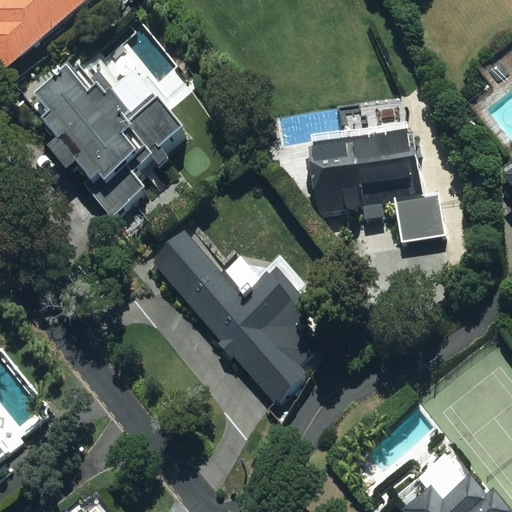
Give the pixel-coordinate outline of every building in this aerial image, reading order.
[(0,0),(0,64),(6,71),(87,6),(82,0),(0,0)] [(178,140),(133,84),(98,112),(92,105),(87,109),(65,82),(33,108),(48,126),(41,132),(55,150),(45,158),(62,180),(71,173),(112,223),(143,198),(129,180),(178,140)] [(409,145),(306,161),(315,218),(418,202),(409,145)] [(511,167),(511,183),(503,192),(511,202),(511,160),(508,163),(511,167)] [(205,266),(170,296),(247,384),(267,366),(272,371),(299,347),(292,340),(312,322),(273,278),(241,307),(205,266)] [(476,511),(452,482),(453,481),(439,464),(396,499),(406,511),(476,511)]
